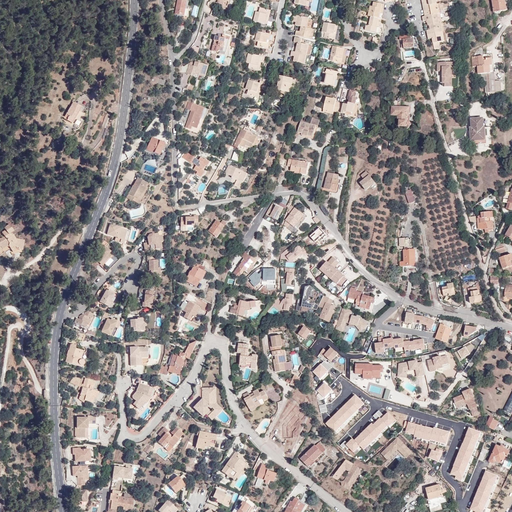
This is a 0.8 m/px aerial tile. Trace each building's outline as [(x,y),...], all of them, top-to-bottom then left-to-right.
[(185,16),(186,8),(188,1),(180,0),(178,0),(176,14),(185,16)] [(218,0),(218,3),(219,3),(218,7),(226,10),(229,0),(218,0)] [(421,0),(424,11),(430,10),(430,5),(437,4),(437,0),(436,0),(421,0)] [(507,10),(504,0),(492,0),(494,12),(500,11),(507,10)] [(385,4),(378,3),(377,7),(373,6),(372,11),(383,13),(385,4)] [(444,12),(442,3),(437,4),(430,5),(430,10),(432,15),(438,13),(440,13),(444,12)] [(254,21),(266,24),(269,10),(260,8),(259,12),(256,12),(254,21)] [(383,13),(372,11),(370,17),(374,17),(374,21),(380,23),(383,13)] [(440,23),(438,13),(432,15),(425,16),(422,17),(423,21),(427,20),(428,25),(430,25),(440,23)] [(299,26),(301,26),(307,28),(308,20),(309,18),(294,15),(292,21),(296,22),(300,23),(299,26)] [(380,23),(374,21),(372,26),(369,25),(367,30),(379,33),(380,28),(384,29),(385,24),(380,23)] [(334,34),(336,25),(324,22),(322,31),(325,32),(324,37),(333,39),(334,34)] [(443,32),(441,23),(440,23),(430,25),(430,30),(433,29),(434,34),(443,32)] [(301,26),(300,32),(303,32),(302,36),(310,38),(312,29),(311,29),(307,28),(301,26)] [(257,46),(266,48),(269,34),(257,31),(255,40),(258,41),(257,46)] [(444,41),(443,32),(434,34),(434,38),(432,38),(434,49),(439,48),(438,42),(444,41)] [(167,44),(167,36),(162,36),(162,33),(158,33),(159,44),(167,44)] [(230,40),(230,37),(223,35),(222,38),(216,36),(212,51),(219,52),(219,50),(226,52),(229,40),(230,40)] [(411,35),(400,35),(400,39),(403,39),(404,48),(414,47),(413,38),(411,38),(411,35)] [(298,52),(307,54),(309,45),(301,43),(298,42),(296,52),(298,52)] [(333,61),(342,62),(342,58),(343,58),(345,49),(333,46),(331,55),(334,56),(333,61)] [(297,56),(295,56),(294,61),(305,64),(307,54),(298,52),(297,56)] [(258,70),(260,56),(249,54),(247,63),(249,64),(249,68),(258,70)] [(492,58),(486,59),(486,61),(483,61),(483,59),(483,56),(472,57),(473,66),(478,66),(478,73),(493,72),(492,58)] [(187,74),(192,76),(192,74),(195,74),(205,78),(209,66),(196,62),(195,67),(190,65),(187,74)] [(442,83),(444,83),(448,83),(448,77),(450,77),(450,68),(452,68),(452,63),(436,63),(436,71),(441,71),(443,71),(443,75),(442,75),(442,83)] [(334,76),(335,71),(327,69),(326,74),(323,73),(321,82),(333,85),(334,76)] [(158,82),(158,78),(156,75),(154,74),(151,73),(149,74),(146,76),(146,79),(146,83),(149,85),(152,85),(155,85),(158,82)] [(494,73),(484,74),(485,80),(486,92),(501,91),(500,80),(495,81),(494,73)] [(292,83),(295,84),(296,80),(280,76),(276,95),(284,96),(285,91),(293,93),(294,89),(291,88),(292,83)] [(165,79),(158,78),(158,82),(155,85),(154,88),(159,89),(160,84),(164,85),(165,79)] [(247,95),(256,97),(257,92),(257,93),(260,83),(249,80),(246,89),(249,90),(248,92),(247,95)] [(349,99),(349,101),(356,103),(357,98),(354,97),(356,91),(350,89),(348,99),(349,99)] [(153,102),(154,98),(151,97),(150,94),(147,92),(143,92),(141,94),(139,97),(139,100),(140,103),(143,105),(148,104),(151,102),(153,102)] [(334,111),(338,112),(340,102),(336,102),(336,99),(333,98),(332,101),(330,100),(330,98),(327,97),(323,112),(333,114),(334,111)] [(400,113),(400,107),(401,99),(398,98),(395,99),(391,105),(391,115),(397,115),(397,120),(399,120),(399,126),(406,127),(406,120),(405,120),(406,113),(400,113)] [(81,107),(73,102),(64,118),(72,123),(81,107)] [(205,107),(188,102),(186,109),(191,110),(186,127),(191,129),(192,127),(197,128),(205,107)] [(356,104),(349,102),(348,104),(344,103),(340,102),(338,112),(346,114),(345,115),(353,117),(355,110),(354,110),(356,104)] [(409,108),(400,107),(400,113),(406,113),(405,120),(406,120),(409,121),(409,108)] [(320,120),(313,117),(311,124),(300,121),(297,132),(302,133),(308,134),(308,135),(313,136),(316,126),(318,126),(320,120)] [(471,128),(472,141),(479,140),(485,140),(484,127),(483,118),(471,119),(472,128),(471,128)] [(250,133),(251,129),(245,126),(243,130),(242,129),(234,146),(238,148),(239,145),(245,147),(248,141),(254,144),(257,136),(250,133)] [(466,127),(457,128),(460,139),(463,137),(465,135),(466,132),(466,130),(466,127)] [(164,143),(152,138),(146,150),(159,155),(164,143)] [(198,160),(187,153),(183,158),(193,165),(193,164),(196,166),(194,170),(197,172),(196,174),(201,177),(205,171),(203,170),(206,166),(207,166),(210,162),(205,159),(205,160),(201,157),(198,160)] [(307,174),(309,163),(289,159),(288,166),(291,166),(290,171),(296,172),(296,167),(301,168),(301,173),(300,173),(307,174)] [(311,163),(309,163),(307,174),(300,173),(300,175),(307,176),(308,176),(311,163)] [(241,182),(243,183),(248,174),(229,165),(225,173),(232,177),(232,178),(237,180),(234,186),(238,188),(241,182)] [(361,176),(365,182),(361,184),(366,193),(376,187),(367,172),(361,176)] [(336,191),(337,187),(338,185),(339,186),(340,181),(338,180),(339,176),(328,173),(325,188),(336,191)] [(135,187),(133,186),(126,198),(132,201),(134,197),(137,199),(139,195),(141,196),(146,187),(145,187),(147,183),(137,178),(134,184),(136,185),(135,187)] [(412,190),(406,192),(410,203),(416,202),(412,190)] [(134,197),(132,201),(137,204),(141,196),(139,195),(137,199),(134,197)] [(278,220),(283,209),(277,206),(275,210),(270,208),(266,214),(278,220)] [(297,229),(306,217),(295,208),(292,211),(291,210),(288,213),(290,215),(286,221),(297,229)] [(489,229),(494,229),(493,212),(481,213),(481,216),(478,216),(479,218),(477,218),(478,230),(484,230),(484,233),(489,233),(489,232),(489,229)] [(193,215),(193,217),(191,217),(187,217),(180,217),(180,226),(184,226),(185,225),(193,225),(193,222),(197,222),(197,215),(193,215)] [(220,233),(224,226),(220,223),(216,220),(209,230),(212,232),(211,233),(216,236),(218,233),(220,233)] [(0,252),(1,251),(2,249),(2,247),(5,245),(7,245),(8,247),(10,249),(14,246),(16,249),(22,251),(25,241),(15,238),(14,239),(12,237),(13,235),(11,233),(13,231),(9,224),(4,228),(5,230),(1,233),(4,237),(1,238),(0,238),(0,252)] [(124,242),(124,239),(127,229),(120,227),(120,226),(110,224),(107,234),(116,236),(118,236),(118,237),(120,238),(119,241),(124,242)] [(150,234),(153,234),(153,228),(149,229),(147,230),(143,234),(147,237),(150,234)] [(143,243),(144,250),(149,250),(148,245),(155,244),(156,249),(161,248),(160,242),(162,242),(162,236),(159,236),(159,233),(157,234),(153,234),(150,234),(147,237),(148,242),(143,243)] [(411,238),(405,238),(405,246),(400,246),(400,250),(404,250),(411,250),(411,238)] [(258,251),(262,243),(256,240),(252,248),(258,251)] [(497,244),(495,248),(497,254),(506,252),(504,246),(497,244)] [(104,246),(94,258),(96,260),(100,263),(111,251),(104,246)] [(291,254),(288,248),(283,252),(290,260),(293,261),(299,256),(301,256),(304,254),(304,255),(308,253),(307,251),(305,247),(302,250),(298,246),(295,249),(295,251),(291,254)] [(415,250),(411,250),(404,250),(404,262),(400,262),(401,266),(405,266),(416,266),(415,250)] [(418,250),(415,250),(416,266),(405,266),(406,269),(419,268),(418,250)] [(112,252),(111,251),(100,263),(102,265),(112,252)] [(245,266),(250,270),(253,266),(256,262),(245,252),(242,257),(245,259),(234,274),(237,276),(237,275),(239,277),(244,271),(245,269),(244,268),(245,266)] [(288,262),(293,263),(293,261),(290,260),(283,252),(281,254),(280,258),(286,259),(288,262)] [(503,269),(511,266),(511,254),(499,258),(503,269)] [(319,270),(331,280),(337,272),(333,268),(338,263),(333,257),(328,263),(326,262),(319,270)] [(157,260),(148,261),(148,267),(148,271),(146,271),(147,278),(157,277),(157,269),(157,260)] [(203,271),(205,267),(197,263),(195,267),(193,266),(191,272),(190,271),(185,281),(196,287),(204,272),(203,271)] [(248,275),(254,267),(253,266),(250,270),(245,266),(244,268),(245,269),(244,271),(248,275)] [(286,279),(281,280),(281,285),(286,284),(287,285),(290,285),(291,281),(293,280),(294,269),(285,268),(284,270),(285,270),(285,273),(287,274),(286,279)] [(341,286),(346,280),(337,272),(331,280),(336,285),(338,283),(341,286)] [(233,285),(236,278),(231,276),(230,278),(227,277),(225,282),(233,285)] [(449,294),(455,293),(453,283),(447,284),(448,287),(438,288),(440,295),(443,294),(444,296),(449,295),(449,294)] [(302,299),(304,300),(310,301),(311,301),(312,297),(315,298),(317,294),(309,286),(304,287),(302,299)] [(470,304),(475,303),(481,302),(480,296),(478,296),(478,295),(480,295),(479,290),(478,291),(477,287),(470,288),(471,292),(472,297),(469,298),(470,304)] [(371,303),(370,303),(372,298),(363,295),(364,293),(356,291),(357,289),(351,288),(349,297),(357,300),(356,303),(356,305),(360,306),(365,307),(365,308),(370,310),(371,303)] [(99,302),(108,307),(110,303),(109,302),(113,295),(113,293),(107,290),(107,291),(106,291),(99,302)] [(151,303),(151,301),(153,292),(146,290),(142,305),(148,306),(149,303),(151,303)] [(285,300),(283,299),(281,302),(277,307),(280,310),(288,311),(289,307),(290,300),(292,300),(293,295),(286,294),(285,300)] [(333,307),(328,305),(331,300),(321,296),(317,306),(316,306),(321,308),(317,318),(326,322),(333,307)] [(371,312),(375,299),(372,298),(370,303),(371,303),(370,310),(365,308),(365,307),(360,306),(359,309),(371,312)] [(272,306),(279,311),(280,310),(277,307),(281,302),(276,299),(266,312),(268,313),(272,306)] [(248,302),(240,300),(239,305),(237,314),(236,315),(243,316),(246,309),(256,307),(255,301),(248,302)] [(303,302),(296,300),(295,309),(306,312),(307,308),(315,310),(316,306),(317,306),(310,301),(304,300),(303,302)] [(186,313),(183,317),(189,320),(193,312),(196,314),(200,308),(189,301),(185,308),(183,311),(186,313)] [(231,307),(230,312),(237,314),(239,305),(235,304),(234,308),(231,307)] [(343,308),(337,324),(344,327),(346,321),(350,322),(349,324),(355,326),(358,327),(361,331),(367,326),(362,320),(350,316),(352,311),(343,308)] [(82,316),(80,315),(78,317),(76,320),(74,319),(72,323),(82,328),(85,324),(86,324),(90,315),(84,312),(83,313),(82,316)] [(414,314),(406,313),(405,323),(413,324),(413,323),(414,315),(414,314)] [(86,324),(85,324),(82,328),(86,330),(93,317),(90,315),(86,324)] [(414,315),(413,323),(423,325),(424,317),(414,315)] [(427,326),(426,328),(432,330),(435,321),(424,317),(423,325),(427,326)] [(147,332),(147,329),(147,324),(147,319),(141,319),(141,321),(132,321),(132,328),(134,328),(138,328),(138,332),(147,332)] [(117,329),(120,323),(114,320),(112,322),(110,321),(107,320),(101,331),(110,335),(114,327),(117,329)] [(435,339),(447,343),(449,339),(447,339),(449,334),(450,334),(452,330),(447,328),(448,327),(441,324),(435,339)] [(299,334),(305,339),(311,331),(304,326),(299,334)] [(477,328),(466,326),(464,337),(467,337),(476,331),(477,328)] [(280,347),(282,346),(281,339),(280,335),(271,337),(271,341),(272,348),(270,348),(271,352),(272,352),(272,356),(274,356),(275,359),(276,364),(274,365),(275,373),(285,371),(284,363),(286,363),(285,353),(282,354),(282,350),(280,350),(280,347)] [(384,352),(384,349),(383,340),(382,337),(378,338),(379,343),(374,344),(376,354),(384,352)] [(393,339),(383,340),(384,349),(394,347),(393,340),(393,339)] [(394,349),(404,347),(403,342),(403,339),(393,340),(394,347),(394,349)] [(413,342),(414,350),(420,349),(421,350),(425,349),(423,340),(413,341),(413,342)] [(185,353),(187,354),(186,358),(189,359),(196,341),(188,344),(185,353)] [(411,350),(414,350),(413,342),(410,342),(410,341),(403,342),(404,347),(404,350),(411,350)] [(246,366),(246,364),(251,364),(256,365),(257,356),(252,355),(252,357),(247,356),(249,345),(239,343),(238,353),(241,353),(242,353),(242,356),(241,355),(240,355),(239,365),(246,366)] [(474,345),(471,343),(458,351),(457,350),(454,352),(459,361),(462,358),(469,354),(474,345)] [(82,350),(74,348),(75,345),(71,344),(65,362),(78,366),(79,365),(81,366),(83,365),(84,363),(84,361),(82,360),(80,360),(82,353),(82,352),(82,350)] [(131,352),(131,355),(129,356),(129,366),(138,366),(137,355),(147,355),(147,347),(129,348),(129,352),(131,352)] [(338,354),(332,348),(327,352),(323,349),(320,353),(324,356),(325,356),(331,362),(338,354)] [(140,358),(147,357),(147,355),(137,355),(138,366),(140,366),(140,358)] [(179,375),(184,358),(178,357),(172,355),(169,366),(165,365),(165,367),(163,374),(167,375),(168,372),(179,375)] [(435,369),(443,367),(443,366),(442,365),(448,363),(446,355),(441,357),(440,355),(432,358),(432,359),(427,361),(430,372),(436,370),(435,369)] [(326,362),(313,372),(320,381),(330,374),(328,372),(332,369),(326,362)] [(418,362),(400,365),(399,375),(407,376),(408,372),(417,371),(421,370),(422,376),(426,375),(422,363),(418,364),(418,362)] [(355,364),(355,374),(363,374),(365,374),(365,373),(367,373),(367,375),(368,376),(372,376),(381,376),(381,372),(383,372),(383,366),(372,366),(372,365),(355,364)] [(294,375),(290,384),(294,387),(299,378),(294,375)] [(73,377),(70,383),(77,386),(79,379),(73,377)] [(92,402),(94,398),(95,391),(92,390),(94,381),(85,378),(83,384),(81,383),(80,387),(82,388),(81,391),(79,400),(83,403),(84,400),(92,402)] [(135,401),(132,405),(136,408),(144,399),(146,400),(149,397),(150,397),(150,398),(154,389),(138,383),(135,392),(131,397),(131,398),(135,401)] [(325,400),(334,393),(326,384),(317,391),(325,400)] [(214,403),(214,387),(201,387),(201,398),(192,407),(202,416),(204,414),(210,420),(220,409),(214,403)] [(471,399),(471,398),(473,397),(473,396),(471,389),(463,392),(463,395),(454,398),(456,405),(466,401),(467,403),(469,409),(470,409),(476,406),(477,406),(474,398),(471,399)] [(251,397),(250,396),(245,399),(244,399),(249,409),(255,405),(256,407),(261,405),(259,401),(262,399),(263,401),(268,398),(264,391),(260,393),(258,390),(253,392),(253,393),(254,395),(251,397)] [(144,402),(145,403),(150,397),(149,397),(146,400),(144,399),(136,408),(138,409),(144,402)] [(479,414),(476,406),(470,409),(474,416),(479,414)] [(388,426),(395,419),(389,412),(356,441),(354,439),(348,443),(346,441),(344,443),(354,455),(363,447),(366,451),(383,435),(381,433),(389,427),(388,426)] [(75,427),(75,438),(83,438),(84,427),(87,427),(87,424),(95,424),(96,417),(88,416),(87,418),(77,418),(76,427),(75,427)] [(490,416),(486,426),(494,430),(498,421),(493,419),(494,418),(490,416)] [(410,422),(406,436),(448,448),(452,434),(410,422)] [(161,437),(157,441),(162,446),(165,443),(167,445),(169,448),(177,440),(182,435),(176,429),(171,434),(172,436),(170,438),(165,433),(168,431),(164,427),(158,434),(161,437)] [(481,432),(468,427),(449,474),(454,476),(453,478),(461,481),(481,432)] [(213,447),(216,435),(199,431),(198,436),(195,448),(204,450),(205,447),(208,447),(209,446),(213,447)] [(412,452),(397,437),(381,453),(387,460),(397,450),(405,458),(412,452)] [(179,442),(177,440),(169,448),(172,450),(179,442)] [(322,453),(320,450),(323,447),(319,443),(316,446),(315,445),(300,459),(305,464),(311,460),(313,462),(322,453)] [(503,448),(504,446),(501,444),(500,447),(496,445),(489,460),(489,461),(498,466),(499,462),(502,464),(506,456),(507,457),(509,451),(503,448)] [(483,461),(488,451),(483,448),(478,459),(483,461)] [(437,449),(436,452),(433,451),(429,460),(439,465),(444,452),(437,449)] [(79,466),(90,466),(89,450),(82,451),(80,451),(80,450),(72,450),(72,456),(75,456),(76,462),(78,462),(79,466)] [(235,452),(221,471),(227,476),(229,474),(233,477),(241,466),(243,468),(246,464),(242,460),(241,462),(238,460),(240,458),(241,456),(235,452)] [(350,489),(362,469),(353,464),(346,460),(332,477),(338,480),(347,469),(349,471),(343,482),(341,482),(342,485),(344,487),(350,489)] [(371,468),(356,460),(353,464),(362,469),(368,473),(371,468)] [(258,478),(266,481),(265,483),(269,484),(270,480),(274,482),(277,474),(265,469),(267,465),(262,463),(257,478),(258,478)] [(87,481),(87,466),(72,467),(72,477),(77,476),(77,486),(83,486),(83,481),(87,481)] [(233,477),(229,474),(227,476),(234,481),(243,468),(241,466),(233,477)] [(122,468),(114,467),(112,479),(117,480),(117,477),(121,478),(122,468)] [(131,470),(122,468),(121,478),(130,479),(131,470)] [(483,511),(498,476),(485,471),(470,509),(475,511),(474,511),(483,511)] [(177,476),(167,484),(173,491),(180,486),(181,487),(182,488),(185,485),(177,476)] [(443,496),(440,485),(426,488),(429,500),(443,496)] [(85,491),(81,491),(80,486),(75,486),(76,491),(74,491),(75,503),(86,502),(85,491)] [(216,499),(215,501),(227,506),(231,498),(225,496),(226,494),(216,489),(213,497),(216,499)] [(110,494),(109,500),(111,500),(110,507),(108,507),(108,511),(107,511),(115,511),(116,507),(123,508),(122,511),(123,511),(123,510),(132,511),(132,505),(130,505),(131,502),(133,502),(133,500),(128,499),(128,495),(127,494),(124,494),(123,497),(121,497),(118,496),(118,495),(120,493),(120,491),(112,490),(111,494),(110,494)] [(301,511),(305,505),(294,499),(293,502),(291,501),(285,511),(301,511)] [(166,500),(158,510),(160,511),(169,511),(173,505),(166,500)] [(249,511),(252,507),(243,501),(240,504),(241,505),(236,511),(249,511)]
